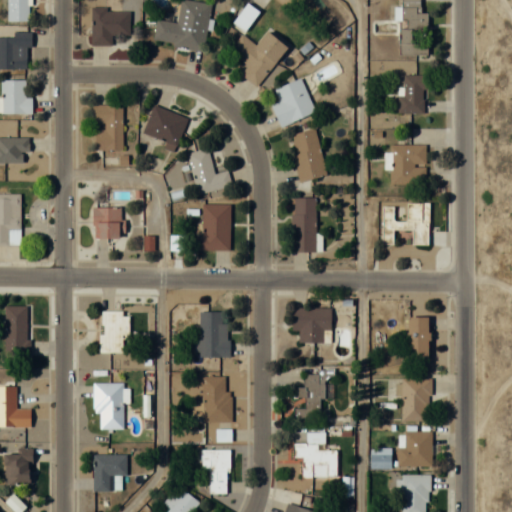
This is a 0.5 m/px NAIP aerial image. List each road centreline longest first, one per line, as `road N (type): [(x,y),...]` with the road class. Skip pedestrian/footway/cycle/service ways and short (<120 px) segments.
road 1 (residential): [(252,511),(260,472),(259,160),(232,110),(185,82),(66,76)]
road 2 (residential): [(61,511),(63,0)]
road 3 (tertiary): [(463,511),(465,0)]
road 4 (residential): [(464,282),(0,275)]
